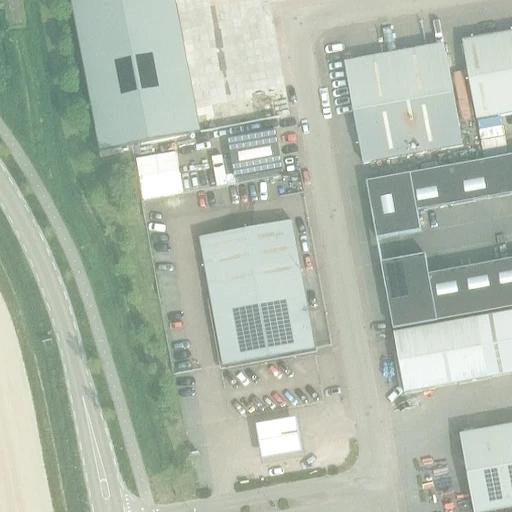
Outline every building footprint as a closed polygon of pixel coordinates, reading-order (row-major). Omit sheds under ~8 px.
[(174,0),(71,0),(101,153),(200,133),(174,0)] [(511,32),(462,42),(477,121),(511,114),(511,32)] [(344,63),(363,164),(462,146),(444,45),(344,63)] [(235,181),(283,172),(276,133),(228,141),(235,181)] [(511,156),(366,183),(377,240),(421,232),(417,212),(511,194),(511,156)] [(315,350),(292,222),(200,239),(211,302),(210,303),(211,312),(213,312),(223,367),(315,350)] [(511,309),(511,260),(429,275),(425,256),(381,264),(393,331),(511,309)] [(511,312),(394,334),(404,394),(511,374),(511,312)] [(511,426),(461,436),(474,511),(490,511),(511,508),(511,426)]
